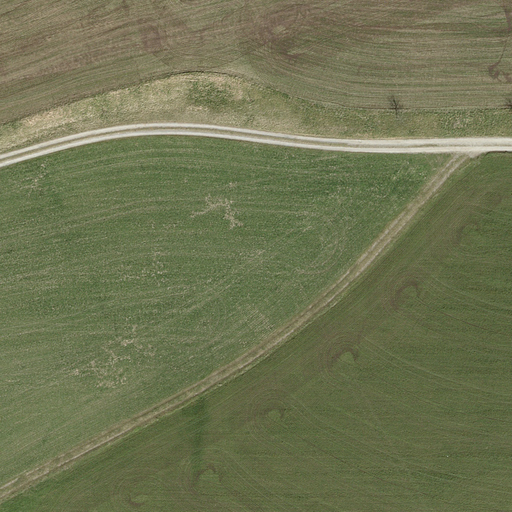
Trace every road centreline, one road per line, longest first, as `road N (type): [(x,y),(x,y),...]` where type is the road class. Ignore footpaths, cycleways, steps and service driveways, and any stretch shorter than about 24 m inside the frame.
road 1 (track): [(0,493),(230,371),(298,324),(476,145)]
road 2 (track): [(511,146),(385,146),(180,129),(76,140),(0,161)]
